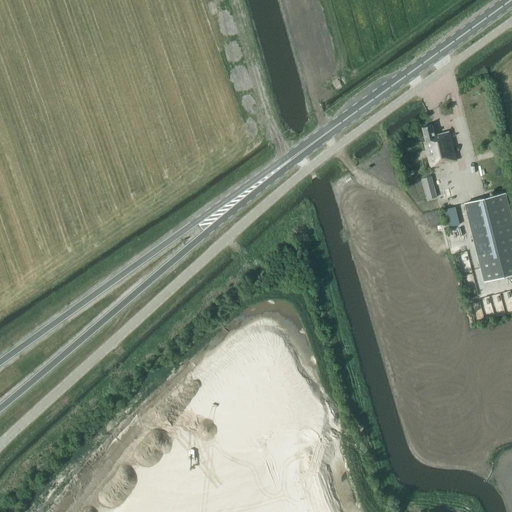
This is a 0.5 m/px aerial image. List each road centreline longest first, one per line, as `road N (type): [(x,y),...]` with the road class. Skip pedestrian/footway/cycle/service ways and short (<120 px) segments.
road 1 (unclassified): [(0,444),(248,218),(418,87)]
road 2 (primary): [(0,407),(335,126)]
road 3 (primary): [(335,126),(0,362)]
road 4 (primary): [(407,74),(511,0)]
road 5 (unknown): [(418,87),(433,117),(459,131),(470,190)]
